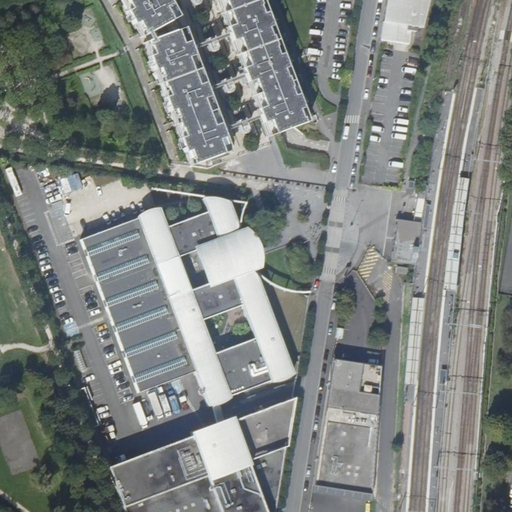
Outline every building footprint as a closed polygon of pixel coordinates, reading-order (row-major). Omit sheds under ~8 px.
[(122,0),(130,12),(136,9),(130,0),(122,0)] [(130,0),(136,9),(130,12),(137,25),(142,22),(150,34),(173,22),(170,17),(172,15),(168,8),(175,4),(172,0),(130,0)] [(224,27),(231,25),(221,0),(220,0),(215,2),(224,27)] [(221,0),(231,25),(237,41),(246,67),(251,81),(261,108),(267,122),(271,135),(289,128),(299,125),(294,112),(301,110),(295,95),(289,97),(280,72),(286,70),(280,54),(274,56),(264,30),(270,28),(264,12),(258,14),(252,0),(221,0)] [(252,0),(258,14),(264,12),(259,0),(252,0)] [(386,0),(383,22),(380,41),(409,45),(410,31),(416,32),(416,28),(422,29),(429,0),(386,0)] [(170,17),(173,22),(182,17),(175,4),(168,8),(172,15),(170,17)] [(144,38),(150,34),(142,22),(137,25),(144,38)] [(230,43),(237,41),(231,25),(224,27),(230,43)] [(274,56),(280,54),(270,28),(264,30),(274,56)] [(182,45),(188,42),(184,30),(174,33),(176,37),(179,36),(182,45)] [(154,36),(149,42),(154,55),(147,57),(153,72),(160,69),(169,95),(163,98),(168,112),(175,110),(185,137),(178,139),(184,153),(190,151),(195,164),(202,161),(204,165),(217,160),(216,157),(219,156),(217,150),(221,148),(218,141),(223,138),(218,125),(212,127),(210,119),(206,121),(201,107),(204,106),(202,99),(208,97),(203,83),(197,85),(194,78),(190,80),(186,69),(190,67),(187,59),(193,56),(188,42),(182,45),(179,36),(176,37),(174,33),(168,35),(167,31),(154,36)] [(204,40),(208,52),(215,49),(211,37),(204,40)] [(239,69),(246,67),(237,41),(230,43),(239,69)] [(142,44),(147,57),(154,55),(149,42),(142,44)] [(298,58),(304,73),(307,55),(298,58)] [(197,85),(203,83),(193,56),(187,59),(190,67),(186,69),(190,80),(194,78),(197,85)] [(245,83),(251,81),(246,67),(239,69),(237,70),(243,84),(245,83)] [(153,72),(163,98),(169,95),(160,69),(153,72)] [(289,97),(295,95),(286,70),(280,72),(289,97)] [(220,82),(223,92),(230,90),(226,79),(220,82)] [(255,110),(261,108),(251,81),(245,83),(255,110)] [(212,127),(218,125),(208,97),(202,99),(204,106),(201,107),(206,121),(210,119),(212,127)] [(260,125),(267,122),(261,108),(255,110),(260,125)] [(168,112),(178,139),(185,137),(175,110),(168,112)] [(294,112),(299,125),(306,123),(301,110),(294,112)] [(235,122),(239,133),(245,131),(241,119),(235,122)] [(265,137),(271,135),(267,122),(260,125),(265,137)] [(219,156),(228,152),(226,147),(223,138),(218,141),(221,148),(217,150),(219,156)] [(192,165),(195,164),(190,151),(184,153),(188,165),(192,165)] [(67,191),(82,185),(78,174),(63,179),(67,191)] [(463,238),(471,180),(459,178),(451,237),(445,290),(456,292),(463,238)] [(249,271),(242,263),(238,255),(236,246),(235,243),(234,231),(235,227),(235,223),(228,204),(201,200),(206,212),(164,228),(158,209),(136,218),(137,219),(80,240),(137,394),(186,376),(194,373),(207,407),(230,399),(230,397),(270,382),(271,383),(293,375),(256,277),(249,271)] [(397,220),(396,225),(406,226),(416,228),(420,228),(421,223),(414,222),(404,221),(397,220)] [(417,248),(420,228),(416,228),(406,226),(396,225),(395,232),(394,241),(392,252),(391,261),(415,264),(417,252),(417,248)] [(416,386),(424,300),(412,299),(405,385),(416,386)] [(380,367),(332,360),(312,493),(370,502),(372,502),(372,499),(380,367)] [(189,433),(190,436),(192,440),(113,470),(111,465),(106,467),(122,511),(275,511),(292,404),(287,401),(215,427),(215,430),(189,433)] [(190,436),(111,465),(113,470),(192,440),(190,436)]
